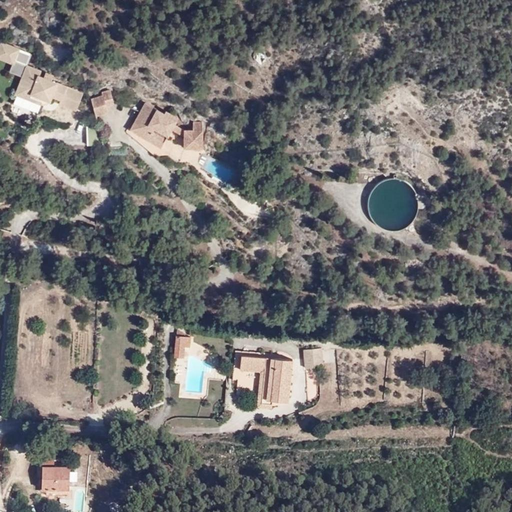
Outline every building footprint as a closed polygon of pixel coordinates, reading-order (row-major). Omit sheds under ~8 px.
[(21,50),(0,40),(0,56),(16,63),(21,50)] [(260,64),(265,59),(257,51),(252,56),(260,64)] [(38,70),(27,65),(15,92),(41,103),(43,98),(77,111),(83,93),(37,74),(38,70)] [(105,97),(93,100),(98,116),(109,114),(108,108),(116,106),(112,90),(104,92),(105,97)] [(154,131),(167,138),(173,130),(184,136),(184,149),(203,149),(204,125),(193,125),(193,131),(187,131),(176,125),(179,119),(167,111),(165,114),(147,103),(131,130),(148,140),(154,131)] [(101,144),(96,126),(85,126),(85,143),(101,144)] [(154,131),(148,140),(161,148),(167,138),(154,131)] [(185,337),(181,337),(172,337),(169,358),(177,359),(179,347),(185,347),(185,337)] [(304,367),(323,365),(322,348),(302,349),(304,367)] [(253,400),(266,402),(283,403),(286,361),(236,356),(235,372),(255,374),(253,400)] [(266,402),(253,400),(252,409),(266,410),(266,402)] [(38,471),(37,494),(65,494),(66,471),(38,471)]
